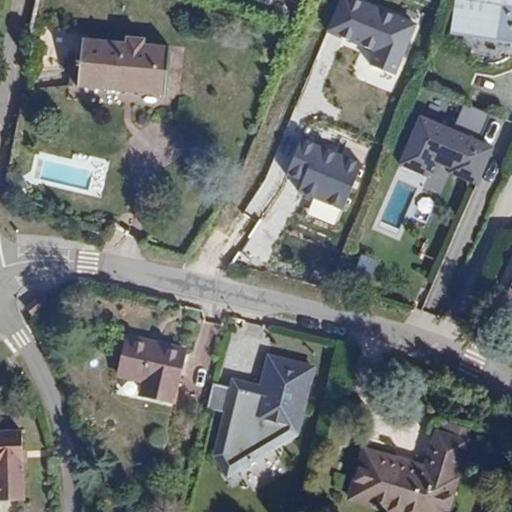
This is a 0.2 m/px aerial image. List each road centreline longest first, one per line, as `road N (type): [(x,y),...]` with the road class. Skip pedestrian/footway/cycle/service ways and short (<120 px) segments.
road 1 (residential): [(511,386),(411,342),(91,266),(0,272)]
road 2 (residential): [(0,318),(51,390),(68,511)]
